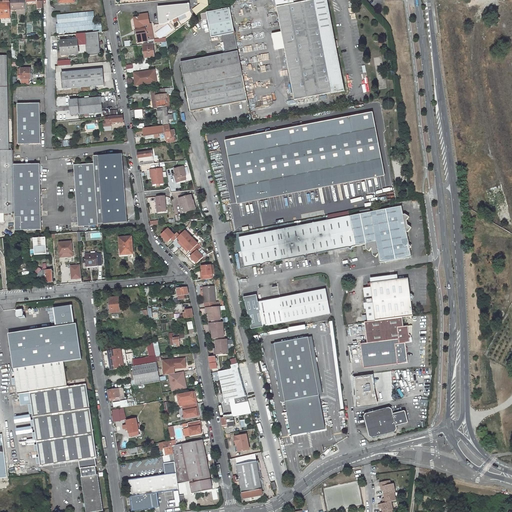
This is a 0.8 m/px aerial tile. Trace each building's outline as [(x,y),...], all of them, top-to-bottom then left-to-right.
[(4,4),(0,3),(0,18),(5,18),(5,16),(11,16),(10,2),(9,2),(9,0),(3,0),(4,2),(4,4)] [(25,9),(24,0),(11,0),(11,10),(17,10),(25,9)] [(209,6),(207,0),(197,0),(198,4),(201,3),(192,10),(196,15),(209,6)] [(314,0),(304,2),(303,0),(275,0),(295,100),(345,91),(337,47),(339,47),(337,41),(336,41),(327,0),(314,0)] [(191,11),(190,4),(158,7),(160,25),(164,24),(191,11)] [(191,112),(248,100),(243,76),(230,8),(207,13),(212,37),(222,35),(226,54),(181,62),(186,88),(191,112)] [(92,14),(92,12),(60,15),(61,24),(58,24),(58,36),(77,34),(98,32),(102,32),(101,26),(95,26),(95,24),(95,21),(93,22),(92,14)] [(144,25),(150,24),(148,14),(140,15),(140,17),(134,18),(138,43),(143,42),(143,45),(153,43),(154,43),(154,40),(148,41),(146,28),(144,29),(144,25)] [(100,48),(100,47),(98,32),(77,34),(77,38),(78,39),(79,40),(86,40),(88,56),(100,55),(100,51),(100,48)] [(67,38),(67,41),(62,42),(63,55),(78,53),(77,40),(74,41),(71,41),(70,39),(70,38),(67,38)] [(154,38),(154,42),(161,42),(161,47),(167,47),(166,38),(154,38)] [(153,43),(143,45),(145,58),(155,56),(153,43)] [(0,213),(4,214),(15,213),(14,165),(14,150),(12,150),(12,144),(7,144),(5,56),(0,55),(0,213)] [(31,79),(31,68),(21,68),(21,79),(22,79),(31,79)] [(104,85),(103,69),(62,73),(63,89),(78,88),(78,91),(81,90),(81,87),(91,86),(91,90),(96,89),(96,86),(104,85)] [(155,70),(136,73),(138,85),(157,82),(155,70)] [(166,94),(166,88),(155,90),(156,95),(158,108),(169,106),(169,102),(169,97),(167,97),(166,94)] [(102,112),(101,97),(79,99),(70,100),(71,115),(102,112)] [(41,104),(18,104),(19,145),(42,144),(41,104)] [(172,115),(168,115),(167,108),(158,109),(158,113),(157,114),(158,117),(160,117),(161,120),(163,120),(164,124),(169,124),(168,120),(172,119),(172,115)] [(143,117),(142,110),(135,110),(136,118),(143,117)] [(385,174),(373,113),(226,141),(238,203),(385,174)] [(123,115),(120,116),(106,117),(107,122),(107,125),(111,125),(111,123),(124,122),(123,115)] [(164,126),(167,140),(167,143),(175,142),(174,135),(175,135),(174,130),(170,131),(169,125),(164,126)] [(152,156),(151,151),(138,153),(138,158),(140,165),(156,163),(156,160),(154,161),(153,156),(152,156)] [(104,223),(127,221),(122,154),(99,156),(104,223)] [(99,156),(94,156),(94,164),(99,224),(104,223),(99,156)] [(40,164),(14,165),(15,213),(15,231),(42,230),(40,164)] [(94,164),(74,165),(79,227),(99,225),(99,224),(94,164)] [(186,176),(184,167),(175,169),(177,178),(176,179),(177,182),(186,180),(185,176),(186,176)] [(153,185),(164,184),(162,169),(151,170),(153,185)] [(185,212),(196,209),(192,195),(181,198),(183,205),(185,212)] [(158,213),(167,212),(165,196),(157,197),(158,213)] [(350,216),(356,246),(366,244),(367,249),(369,251),(372,248),(373,255),(376,257),(378,254),(380,263),(412,257),(410,248),(412,247),(410,245),(407,232),(409,231),(411,227),(408,225),(407,220),(409,217),(405,214),(404,215),(402,206),(370,212),(371,212),(350,216)] [(356,246),(350,216),(315,223),(239,238),(245,268),(260,265),(263,267),(264,264),(270,263),(273,265),(275,262),(304,256),(307,258),(308,255),(314,254),(317,256),(319,253),(348,248),(351,250),(353,247),(356,246)] [(178,238),(180,236),(177,233),(175,236),(169,229),(162,236),(168,242),(172,239),(174,242),(177,240),(176,239),(178,238)] [(189,240),(192,237),(185,231),(180,236),(178,238),(180,241),(181,242),(180,243),(183,246),(189,240)] [(34,238),(34,247),(35,247),(35,248),(35,249),(35,250),(36,251),(37,252),(38,252),(39,253),(40,253),(41,253),(42,252),(43,252),(43,251),(44,251),(44,250),(44,249),(44,248),(44,247),(44,246),(45,246),(44,244),(45,244),(46,240),(46,237),(34,238)] [(133,254),(132,237),(119,238),(121,254),(129,253),(129,254),(133,254)] [(189,240),(183,246),(186,249),(187,248),(188,249),(191,251),(197,245),(198,244),(192,237),(189,240)] [(73,252),(72,243),(59,244),(60,254),(73,252)] [(193,254),(191,257),(197,263),(203,257),(197,251),(200,248),(197,245),(191,251),(193,254)] [(97,254),(97,253),(85,254),(86,258),(83,258),(84,262),(86,262),(86,267),(102,265),(101,253),(97,254)] [(70,265),(71,280),(81,279),(81,265),(70,265)] [(201,275),(202,280),(213,278),(211,265),(202,266),(202,272),(203,275),(201,275)] [(48,271),(46,269),(46,267),(44,267),(43,270),(44,270),(43,271),(41,269),(39,268),(36,270),(36,272),(38,275),(37,276),(39,279),(42,278),(43,278),(43,279),(47,279),(47,283),(53,282),(53,270),(48,271)] [(410,294),(408,278),(371,283),(371,287),(364,288),(368,322),(403,317),(413,316),(411,299),(412,299),(414,296),(412,294),(410,294)] [(205,307),(216,306),(215,302),(214,286),(203,287),(205,303),(205,307)] [(184,295),(188,294),(187,288),(179,288),(179,287),(178,287),(178,289),(177,289),(178,296),(179,298),(179,299),(184,299),(184,295)] [(331,314),(326,289),(280,298),(285,323),(331,314)] [(110,313),(120,312),(119,297),(109,298),(110,303),(107,303),(108,307),(110,307),(110,312),(110,313)] [(263,327),(285,323),(280,298),(258,302),(263,327)] [(210,321),(220,320),(219,306),(208,307),(209,313),(210,321)] [(185,318),(193,317),(192,309),(186,310),(185,311),(185,312),(184,312),(185,316),(185,318)] [(406,342),(410,342),(410,339),(411,338),(411,337),(411,335),(412,334),(412,325),(404,327),(403,317),(368,322),(365,322),(368,343),(361,344),(364,368),(408,363),(406,342)] [(224,337),(223,322),(212,323),(212,330),(213,338),(224,337)] [(173,338),(171,338),(171,345),(174,345),(174,347),(180,346),(179,338),(180,338),(184,338),(184,334),(173,335),(173,338)] [(323,395),(312,337),(278,343),(288,401),(294,435),(329,430),(323,395)] [(326,395),(315,337),(312,337),(323,395),(326,395)] [(228,353),(227,339),(216,340),(217,349),(217,354),(228,353)] [(288,401),(278,343),(275,344),(285,402),(288,401)] [(112,370),(124,368),(121,349),(108,351),(112,370)] [(156,356),(134,360),(136,366),(157,362),(156,356)] [(212,369),(217,369),(215,356),(209,357),(212,369)] [(186,367),(185,358),(163,360),(164,374),(168,373),(168,375),(169,374),(175,373),(174,368),(174,367),(177,367),(177,368),(186,367)] [(41,467),(45,466),(80,461),(95,459),(97,458),(86,384),(67,387),(64,362),(14,369),(18,394),(19,394),(30,392),(31,404),(37,442),(38,442),(41,467)] [(160,381),(157,362),(136,366),(132,366),(136,385),(160,381)] [(236,368),(218,372),(225,401),(226,400),(246,396),(238,367),(236,368)] [(175,373),(169,374),(172,391),(184,389),(182,376),(184,376),(183,371),(175,373)] [(373,377),(355,380),(356,389),(358,389),(359,406),(376,403),(373,387),(374,387),(373,377)] [(31,404),(30,392),(19,394),(21,405),(31,404)] [(192,392),(177,395),(179,402),(181,401),(182,406),(183,406),(197,403),(196,398),(194,399),(192,392)] [(247,399),(246,396),(226,400),(227,404),(247,399)] [(183,406),(185,418),(198,416),(196,409),(198,409),(197,403),(183,406)] [(118,408),(118,409),(113,410),(113,409),(111,409),(111,410),(113,410),(114,422),(120,421),(119,414),(124,413),(123,407),(118,408)] [(404,411),(394,414),(393,413),(392,409),(389,407),(366,414),(364,416),(369,436),(372,438),(396,431),(397,429),(396,426),(408,423),(408,422),(406,411),(404,411)] [(235,426),(233,416),(226,417),(224,418),(224,417),(223,417),(224,418),(221,418),(223,427),(235,426)] [(136,420),(127,422),(127,426),(123,427),(124,430),(126,429),(128,429),(129,431),(130,437),(137,436),(137,432),(139,432),(138,428),(140,427),(140,424),(137,425),(136,420)] [(200,421),(188,423),(191,435),(202,433),(201,429),(200,426),(201,426),(200,421)] [(236,452),(249,450),(246,434),(234,437),(235,442),(234,443),(236,452)] [(203,440),(182,444),(176,445),(172,446),(173,454),(174,462),(178,484),(190,481),(187,466),(207,462),(203,440)] [(171,441),(160,443),(161,449),(162,451),(163,456),(169,455),(173,454),(172,446),(171,441)] [(95,459),(80,461),(81,468),(96,466),(95,459)] [(257,461),(237,465),(239,476),(236,476),(237,480),(240,480),(242,492),(243,499),(263,495),(262,489),(261,486),(263,485),(263,483),(261,484),(257,461)] [(159,507),(157,493),(178,490),(178,484),(174,462),(163,463),(165,475),(128,480),(133,511),(159,507)] [(213,489),(211,479),(207,462),(187,466),(190,481),(193,493),(213,489)] [(81,468),(82,477),(87,511),(102,510),(96,466),(81,468)] [(392,511),(392,510),(393,510),(391,501),(396,500),(394,492),(395,492),(393,484),(391,484),(390,480),(380,482),(381,489),(384,489),(385,490),(385,494),(384,494),(385,498),(386,499),(383,500),(384,503),(378,504),(379,507),(382,507),(382,508),(383,511),(392,511)]
